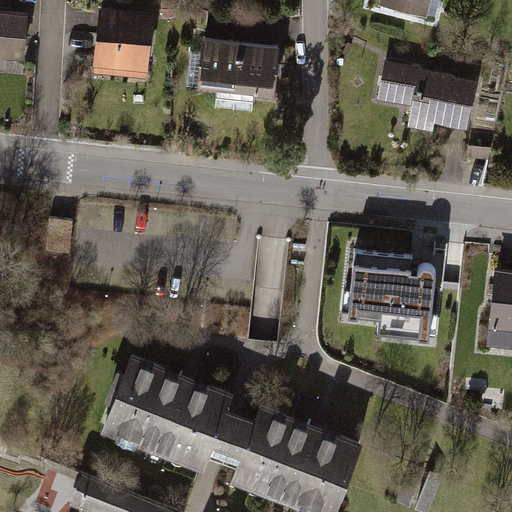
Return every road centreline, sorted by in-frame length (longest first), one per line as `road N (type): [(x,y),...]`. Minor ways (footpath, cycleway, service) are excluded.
road 1 (residential): [(46,165),(315,193)]
road 2 (residential): [(310,358),(511,434)]
road 3 (residential): [(315,193),(511,214)]
road 4 (residential): [(315,193),(316,0)]
road 5 (residential): [(46,165),(58,0)]
